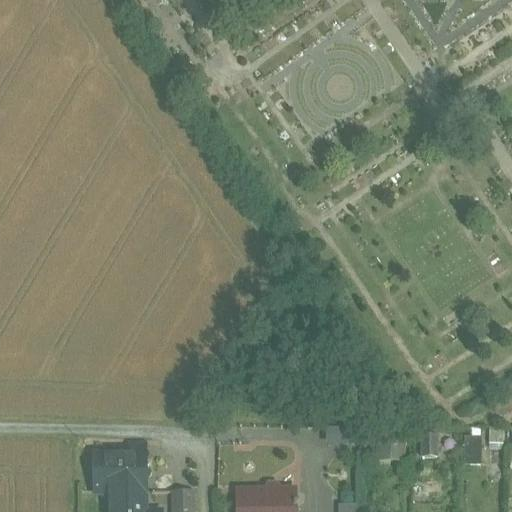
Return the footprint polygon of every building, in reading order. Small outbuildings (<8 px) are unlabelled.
[(377,439),(377,465),(404,465),(404,439),(377,439)] [(438,440),(422,440),(422,462),(438,462),(438,440)] [(465,441),(464,468),(481,468),(481,441),(465,441)] [(123,456),(96,456),(96,473),(95,473),(96,496),(111,496),(111,511),(146,511),(146,459),(147,459),(147,446),(130,446),(130,459),(123,460),(123,456)] [(296,505),(296,493),(238,495),(238,511),(296,511),(296,510),(298,510),(298,505),(296,505)] [(194,511),(195,494),(175,495),(174,511),(194,511)]
